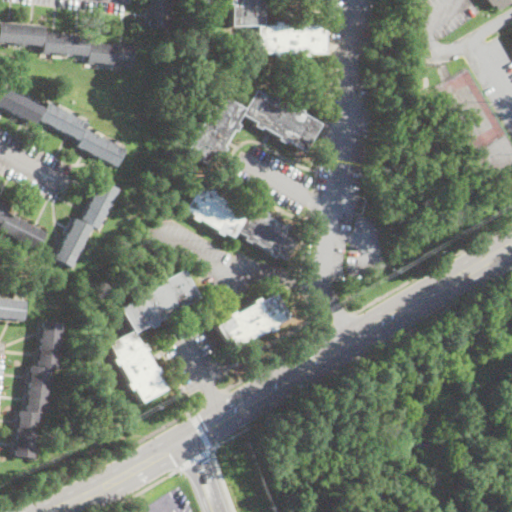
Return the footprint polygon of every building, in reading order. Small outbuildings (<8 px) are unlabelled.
[(168,0),(166,28),(147,26),(149,0),(168,0)] [(263,0),(263,3),(260,4),(260,25),(271,25),(271,21),(278,21),(278,24),(297,24),(297,21),(305,21),(305,24),(321,24),(322,53),(305,53),(305,56),(298,56),(298,53),(277,54),(277,56),(270,57),(270,53),(254,53),(254,25),(228,25),(229,4),(226,4),(226,0),(263,0)] [(510,0),(497,10),(492,4),(490,6),(485,0),(510,0)] [(131,45),(129,66),(84,62),(84,55),(39,51),(40,45),(0,42),(0,23),(41,26),(41,33),(86,36),(86,42),(131,45)] [(0,89),(2,85),(43,106),(45,102),(86,123),(83,128),(113,144),(116,139),(127,145),(115,167),(74,146),(78,140),(37,119),(34,125),(0,107),(0,89)] [(253,89),(267,98),(269,94),(275,98),(273,101),(282,106),(283,104),(292,110),(294,107),(300,110),(299,112),(318,123),(301,150),(283,139),(281,143),(275,139),(276,136),(259,126),(257,128),(251,125),(253,122),(239,113),(234,122),(237,124),(233,130),(230,129),(220,146),(223,147),(220,154),(216,152),(208,166),(184,152),(192,138),(189,136),(193,130),(195,131),(206,114),(203,112),(207,106),(210,108),(219,94),(242,108),(253,89)] [(327,90),(326,99),(318,98),(318,90),(327,90)] [(116,189),(96,229),(91,226),(69,267),(52,258),(73,217),(78,220),(99,180),(116,189)] [(197,185),(206,191),(208,188),(214,191),(212,194),(229,204),(231,202),(237,205),(235,208),(244,214),(248,207),(257,212),(259,209),(265,213),(264,216),(280,226),(282,223),(288,227),(286,230),(295,236),(282,259),(273,254),(271,257),(265,254),(266,251),(248,240),(247,243),(241,240),(243,236),(234,231),(230,238),(221,233),(219,236),(213,232),(215,229),(197,219),(196,222),(189,218),(191,214),(183,209),(197,185)] [(43,233),(35,249),(0,231),(0,203),(5,206),(3,211),(43,233)] [(180,269),(196,296),(177,307),(179,310),(173,314),(171,311),(153,321),(155,324),(149,327),(147,324),(132,332),(139,344),(142,342),(146,348),(143,350),(153,367),(155,366),(159,372),(155,374),(164,388),(140,402),(132,388),(129,390),(125,383),(127,382),(117,364),(115,366),(111,359),(115,357),(107,343),(131,330),(119,308),(133,300),(131,297),(137,293),(139,296),(147,291),(147,290),(156,284),(154,281),(161,277),(162,279),(180,269)] [(272,292),(286,317),(271,325),(273,328),(267,332),(265,329),(248,339),(250,341),(244,345),(242,341),(227,349),(214,325),(228,317),(226,314),(233,310),(234,313),(252,303),(250,300),(257,297),(259,300),(272,292)] [(0,298),(24,301),(22,320),(0,317),(0,298)] [(32,457),(13,455),(17,410),(24,411),(29,365),(36,366),(41,320),(62,322),(57,368),(48,367),(43,413),(36,412),(32,457)]
